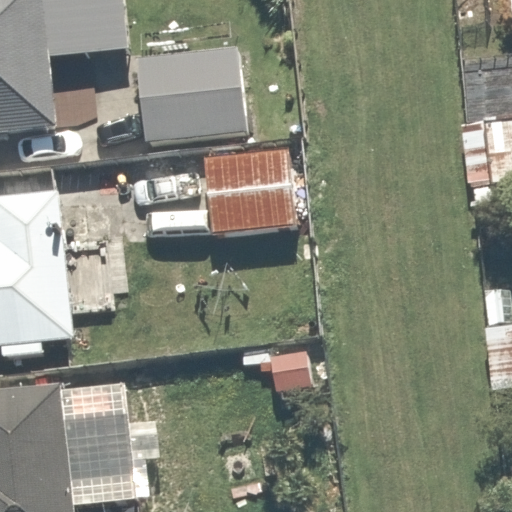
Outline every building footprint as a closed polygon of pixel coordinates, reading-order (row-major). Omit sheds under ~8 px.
[(118,13),(0,14),(0,176),(45,176),(44,86),(119,85),(118,13)] [(235,84),(134,89),(138,167),(238,162),(235,84)] [(511,150),(481,152),(484,215),(511,213),(511,150)] [(203,187),(208,271),(287,267),(283,183),(203,187)] [(0,390),(43,387),(41,373),(77,370),(63,222),(0,227),(0,262),(0,268),(0,267),(0,390)] [(511,263),(480,266),(491,393),(511,391),(511,263)] [(319,354),(270,357),(272,398),(321,396),(319,354)] [(125,511),(122,421),(0,425),(0,511),(125,511)]
